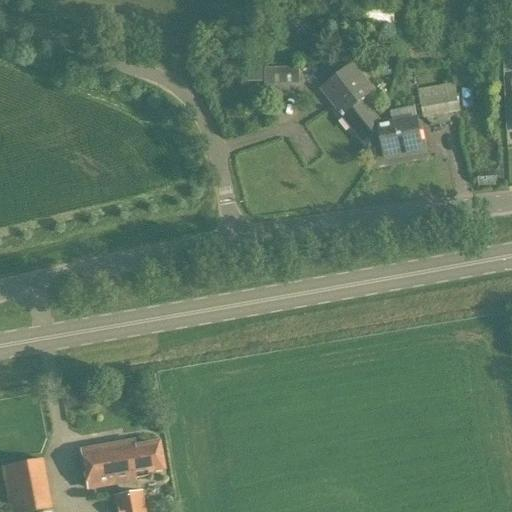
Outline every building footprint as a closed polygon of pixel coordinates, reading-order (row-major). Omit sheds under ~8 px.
[(313,73),(322,87),(337,77),(329,63),(313,73)] [(299,68),(264,69),(257,69),(257,82),(264,82),(264,95),(300,94),(299,68)] [(382,146),(378,126),(377,127),(375,124),(378,121),(358,97),(369,88),(354,69),(350,68),(322,90),(368,149),(382,146)] [(423,119),(460,112),(455,84),(419,91),(423,119)] [(416,119),(378,126),(382,146),(384,153),(421,146),(416,119)] [(132,442),(104,448),(111,485),(116,484),(118,496),(113,497),(115,511),(144,511),(141,492),(137,493),(133,473),(147,471),(148,473),(162,470),(157,444),(133,448),(132,442)] [(111,485),(104,448),(81,452),(88,489),(111,485)] [(42,511),(51,510),(42,460),(0,466),(0,467),(8,511),(42,511)]
